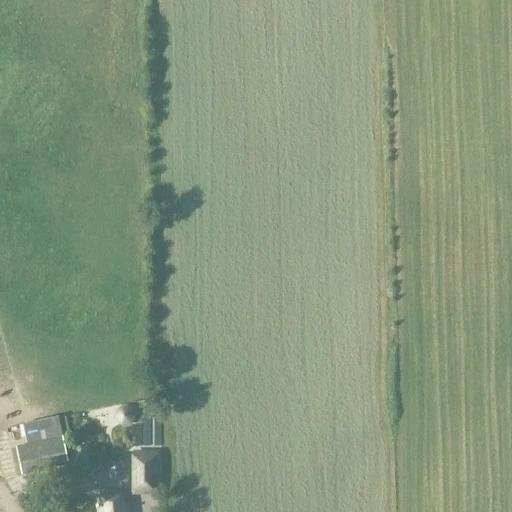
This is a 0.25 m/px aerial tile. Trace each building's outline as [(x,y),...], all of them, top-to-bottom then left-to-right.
[(69,466),(63,439),(59,418),(23,425),(27,446),(16,449),(22,476),(69,466)] [(91,470),(87,448),(70,450),(73,473),(91,470)] [(131,451),(132,497),(162,497),(161,451),(131,451)] [(70,500),(66,477),(51,479),(54,503),(70,500)] [(96,499),(97,511),(129,511),(128,505),(123,505),(122,496),(96,499)]
